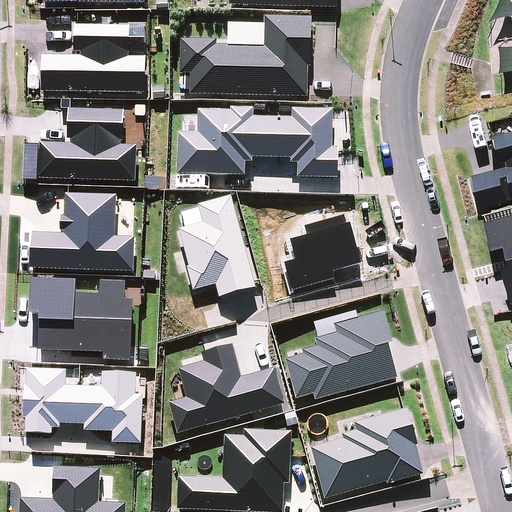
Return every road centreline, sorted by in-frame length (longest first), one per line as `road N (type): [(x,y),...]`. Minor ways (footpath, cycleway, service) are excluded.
road 1 (residential): [(491,476),(400,146),(403,55),(423,0)]
road 2 (residential): [(358,511),(491,476)]
